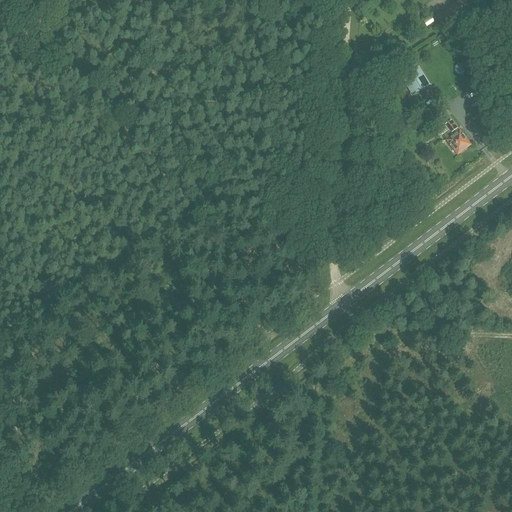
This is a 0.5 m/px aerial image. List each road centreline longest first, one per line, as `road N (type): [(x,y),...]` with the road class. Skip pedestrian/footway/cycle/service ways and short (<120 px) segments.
road 1 (primary): [(72,511),(511,176)]
road 2 (track): [(347,0),(334,288)]
road 3 (track): [(344,303),(354,320),(328,511)]
road 4 (track): [(511,329),(354,320)]
